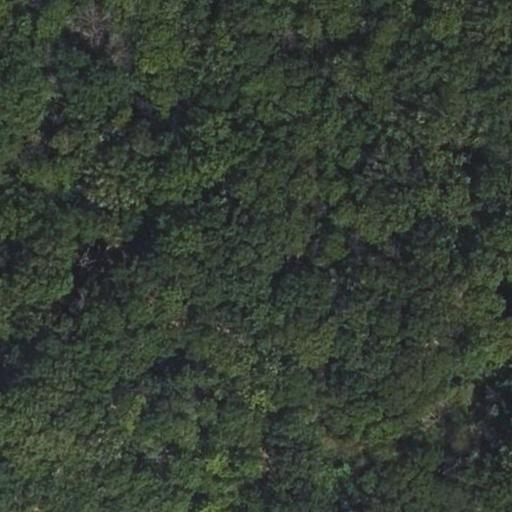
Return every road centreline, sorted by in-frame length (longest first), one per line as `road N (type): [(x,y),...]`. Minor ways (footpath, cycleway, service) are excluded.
road 1 (track): [(306,0),(458,238),(464,287),(459,312),(431,349),(232,491)]
road 2 (track): [(232,491),(0,463)]
